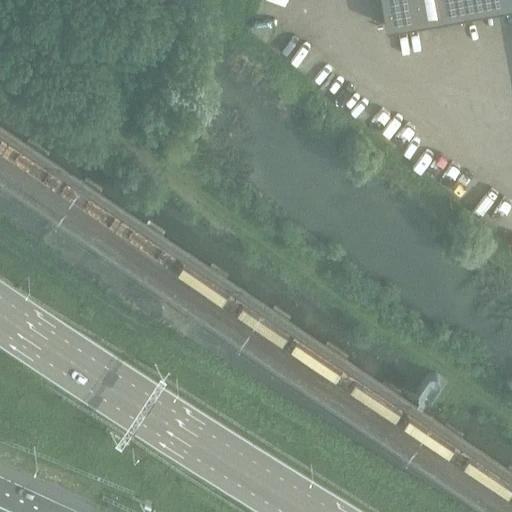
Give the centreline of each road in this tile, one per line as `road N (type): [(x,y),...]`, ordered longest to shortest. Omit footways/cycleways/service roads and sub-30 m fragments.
road 1 (track): [(110,132),(511,419)]
road 2 (motorway): [(303,511),(0,315)]
road 3 (track): [(0,53),(110,132),(155,0)]
